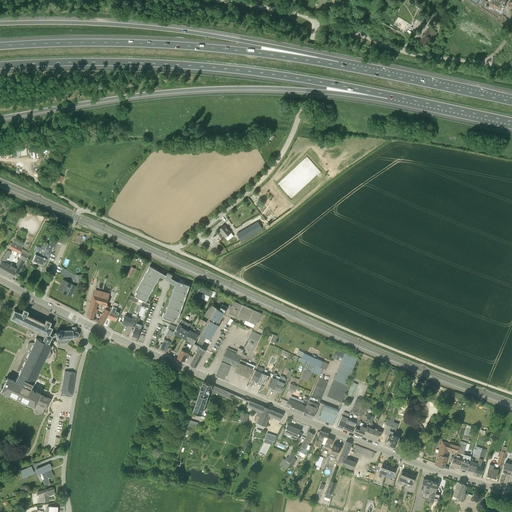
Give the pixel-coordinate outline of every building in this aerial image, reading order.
[(488,0),(486,4),(493,9),(494,8),(499,11),(500,12),(502,11),(501,10),(505,5),(503,4),(505,0),(488,0)] [(426,45),(430,38),(432,39),(437,32),(433,30),(429,27),(420,42),(426,45)] [(268,217),(272,221),(289,208),(286,204),(268,217)] [(36,213),(27,209),(25,212),(34,217),(36,213)] [(258,221),(237,234),(241,241),(262,228),(258,221)] [(225,238),(231,233),(224,225),(219,230),(225,238)] [(57,241),(51,238),(49,244),(47,243),(45,249),(36,246),(34,250),(35,251),(34,255),(32,261),(33,260),(43,265),(46,259),(47,260),(52,247),(54,248),(57,241)] [(22,248),(11,243),(9,248),(20,254),(18,258),(19,258),(25,261),(30,253),(22,249),(22,248)] [(0,272),(11,279),(18,267),(21,269),(25,261),(19,258),(15,265),(11,263),(10,265),(6,263),(1,261),(0,262),(0,272)] [(168,272),(166,275),(150,265),(135,291),(137,292),(135,295),(141,299),(146,301),(145,300),(146,296),(148,297),(151,292),(149,291),(151,288),(153,288),(156,283),(154,282),(156,279),(158,280),(160,275),(165,278),(164,280),(165,280),(165,279),(169,281),(169,282),(170,281),(175,284),(174,289),(175,289),(174,292),(173,291),(171,297),(172,298),(171,300),(170,300),(168,306),(169,306),(168,309),(167,308),(165,314),(166,315),(165,317),(164,317),(175,321),(176,318),(178,319),(190,285),(177,281),(171,278),(173,274),(168,272)] [(72,284),(63,279),(57,290),(67,295),(72,284)] [(214,291),(200,286),(194,298),(199,301),(203,294),(211,297),(214,291)] [(98,303),(107,305),(110,293),(95,289),(94,295),(93,295),(87,317),(93,320),(98,303)] [(141,304),(152,304),(131,295),(129,300),(140,304),(141,304),(139,310),(139,311),(137,314),(144,318),(144,314),(147,307),(141,304)] [(257,325),(262,313),(235,301),(231,309),(232,310),(231,314),(257,325)] [(116,320),(119,312),(115,311),(117,308),(118,304),(114,302),(112,306),(113,306),(108,317),(113,319),(115,320),(116,320)] [(211,319),(196,344),(201,347),(207,337),(211,339),(220,325),(215,322),(216,321),(219,322),(225,313),(225,312),(226,310),(221,307),(219,310),(211,305),(205,315),(211,319)] [(103,325),(111,308),(106,306),(98,323),(103,325)] [(44,336),(42,341),(44,342),(45,341),(48,343),(49,340),(50,341),(51,339),(50,338),(51,336),(53,337),(55,337),(56,338),(57,338),(57,343),(60,343),(68,343),(68,339),(73,338),(73,337),(77,337),(78,336),(78,334),(78,332),(76,331),(76,327),(72,327),(72,330),(59,331),(60,332),(55,333),(54,333),(51,332),(53,329),(51,328),(51,327),(49,326),(51,322),(45,319),(43,324),(37,321),(37,320),(34,318),(33,319),(26,316),(28,311),(23,309),(21,313),(14,310),(10,318),(17,321),(16,323),(28,328),(28,330),(31,332),(32,330),(44,336)] [(133,326),(136,317),(137,316),(134,315),(133,317),(131,316),(130,318),(125,315),(122,323),(129,325),(133,326)] [(143,324),(138,322),(139,318),(136,317),(133,326),(135,327),(132,336),(138,338),(143,324)] [(194,343),(198,335),(192,331),(195,327),(182,319),(174,332),(176,333),(191,342),(190,344),(192,345),(193,343),(194,343)] [(258,341),(261,335),(252,331),(249,337),(258,341)] [(172,342),(175,335),(167,332),(164,340),(161,347),(167,350),(168,347),(169,347),(171,342),(172,342)] [(44,342),(42,341),(35,338),(33,343),(32,342),(31,342),(30,343),(29,343),(28,343),(28,344),(28,345),(27,345),(27,346),(27,347),(27,348),(28,349),(28,350),(29,351),(15,381),(16,381),(16,382),(7,378),(1,391),(34,407),(35,403),(46,408),(51,399),(40,394),(29,389),(32,383),(33,384),(45,358),(46,358),(47,358),(48,358),(49,358),(50,357),(51,356),(51,355),(51,354),(51,353),(51,352),(50,351),(49,350),(51,345),(44,342)] [(178,358),(184,361),(190,348),(184,345),(178,358)] [(206,351),(201,347),(190,365),(191,365),(195,367),(196,368),(205,352),(206,352),(207,351),(206,351)] [(236,367),(241,357),(242,354),(244,350),(239,348),(236,353),(227,349),(221,361),(231,365),(236,367)] [(301,359),(307,361),(316,365),(320,367),(322,362),(323,361),(304,353),(301,359)] [(327,396),(328,396),(342,403),(349,385),(347,385),(357,358),(345,353),(334,380),(333,379),(327,396)] [(242,374),(247,362),(242,360),(240,363),(240,362),(235,371),(242,374)] [(225,378),(231,365),(221,361),(216,374),(225,378)] [(312,372),(313,372),(316,365),(307,361),(304,369),(312,372)] [(242,374),(248,377),(252,369),(254,370),(256,366),(247,362),(242,374)] [(264,369),(258,366),(252,378),(259,381),(262,373),(264,369)] [(312,372),(304,369),(300,378),(309,381),(312,372)] [(61,393),(72,395),(75,373),(64,371),(61,393)] [(279,380),(275,379),(277,374),(274,372),(272,377),(273,378),(271,382),(269,383),(270,384),(269,386),(275,388),(279,380)] [(268,376),(262,373),(259,381),(265,384),(268,376)] [(281,391),(286,380),(285,377),(280,375),(279,380),(275,388),(281,391)] [(318,377),(310,398),(303,414),(313,418),(328,381),(318,377)] [(244,398),(213,385),(203,381),(203,382),(199,394),(208,398),(210,390),(232,399),(234,396),(243,400),(244,398)] [(353,382),(344,401),(347,402),(350,396),(352,397),(358,384),(353,382)] [(296,386),(290,383),(288,390),(294,392),(296,386)] [(465,400),(466,396),(467,395),(455,391),(453,395),(465,400)] [(203,413),(208,398),(199,394),(193,411),(203,413)] [(289,398),(286,405),(290,407),(294,397),(290,396),(289,398)] [(305,396),(302,404),(297,402),(296,404),(298,405),(295,411),(303,414),(310,398),(305,396)] [(297,402),(299,399),(294,397),(290,407),(289,409),(295,411),(298,405),(296,404),(297,402)] [(351,412),(359,415),(362,409),(365,401),(357,398),(356,401),(351,412)] [(283,415),(250,401),(247,406),(261,412),(257,422),(265,425),(269,415),(281,420),(283,415)] [(339,409),(324,404),(318,419),(333,424),(339,409)] [(364,410),(362,409),(359,415),(357,422),(356,424),(359,425),(361,421),(360,421),(364,410)] [(248,413),(242,412),(240,422),(245,423),(248,413)] [(343,428),(347,418),(349,414),(344,412),(338,425),(343,428)] [(364,434),(371,437),(375,427),(372,425),(373,423),(372,423),(374,417),(371,416),(369,420),(370,420),(369,422),(369,421),(366,428),(364,434)] [(347,418),(343,428),(353,431),(355,426),(356,424),(357,422),(347,418)] [(301,430),(287,424),(285,431),(292,434),(291,437),(297,439),(298,437),(300,438),(302,433),(300,432),(301,430)] [(355,426),(356,427),(355,432),(363,436),(364,434),(366,428),(361,426),(359,425),(356,424),(355,426)] [(388,438),(387,440),(390,441),(389,444),(395,446),(396,444),(399,446),(402,439),(398,438),(399,437),(393,434),(395,428),(388,425),(384,434),(389,436),(388,438)] [(378,437),(380,437),(383,429),(375,427),(371,437),(377,439),(378,437)] [(320,447),(322,443),(324,436),(327,437),(329,434),(320,430),(318,436),(319,436),(316,445),(320,447)] [(309,432),(301,446),(300,446),(298,450),(305,454),(308,450),(306,449),(314,434),(309,432)] [(324,436),(322,443),(325,445),(324,447),(329,449),(333,439),(327,437),(324,436)] [(337,463),(353,469),(356,462),(345,458),(351,443),(346,441),(337,463)] [(455,460),(457,455),(458,452),(460,446),(459,446),(442,441),(435,464),(444,467),(444,468),(444,467),(444,468),(445,467),(447,456),(445,456),(447,450),(455,452),(453,459),(455,460)] [(460,446),(458,452),(464,454),(465,450),(467,444),(467,443),(461,441),(459,446),(460,446)] [(336,458),(337,455),(340,446),(333,444),(330,453),(329,456),(336,458)] [(357,445),(356,445),(356,446),(355,450),(373,457),(375,453),(376,453),(375,452),(367,449),(357,445)] [(498,456),(496,464),(503,466),(508,447),(502,446),(501,451),(499,450),(498,456)] [(483,459),(486,450),(482,448),(481,451),(482,451),(478,462),(475,472),(481,474),(483,466),(481,465),(482,459),(483,459)] [(474,462),(470,461),(467,470),(475,472),(478,462),(482,451),(481,451),(474,449),(473,455),(476,456),(474,462)] [(285,459),(291,463),(294,458),(295,455),(291,453),(288,458),(287,457),(285,459)] [(467,470),(470,461),(471,456),(464,454),(462,458),(463,459),(462,460),(462,461),(460,468),(467,470)] [(455,460),(453,459),(450,465),(460,468),(462,461),(462,460),(460,459),(461,456),(457,455),(455,460)] [(318,457),(316,463),(314,467),(319,469),(323,458),(318,456),(318,457)] [(510,473),(511,468),(511,463),(506,462),(503,471),(510,473)] [(382,473),(385,475),(389,466),(382,463),(378,475),(381,477),(382,473)] [(42,479),(44,484),(49,482),(47,478),(48,478),(49,478),(49,477),(53,476),(51,472),(50,472),(49,469),(51,468),(49,464),(36,469),(37,474),(41,472),(43,479),(42,479)] [(375,474),(377,466),(370,464),(368,468),(369,468),(368,472),(375,474)] [(486,475),(496,478),(499,469),(496,469),(496,467),(493,466),(494,465),(489,464),(486,475)] [(385,475),(392,477),(396,468),(389,466),(385,475)] [(31,467),(21,470),(22,474),(26,472),(27,475),(33,473),(31,467)] [(401,484),(402,481),(405,482),(408,473),(402,471),(398,482),(401,484)] [(415,476),(408,473),(405,482),(412,484),(415,476)] [(423,491),(421,497),(427,499),(432,481),(427,479),(427,480),(423,479),(420,490),(423,491)] [(336,483),(330,481),(326,492),(332,494),(336,483)] [(432,481),(427,499),(436,502),(436,501),(438,501),(439,495),(435,494),(436,491),(438,482),(432,481)] [(453,494),(458,496),(457,499),(463,501),(464,498),(466,494),(466,493),(465,492),(467,486),(464,485),(464,484),(458,482),(453,494)] [(54,492),(52,487),(37,492),(38,498),(39,502),(49,500),(48,494),(54,492)]
